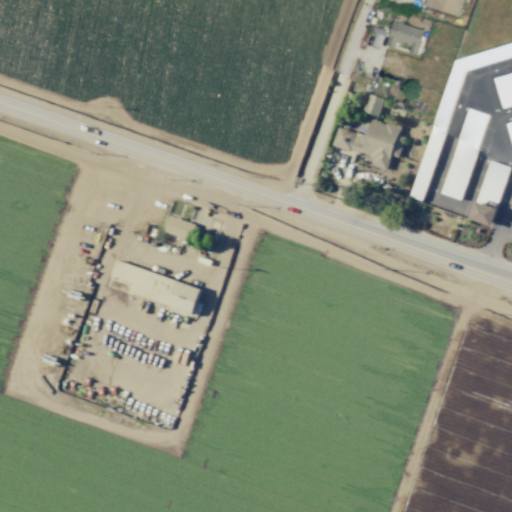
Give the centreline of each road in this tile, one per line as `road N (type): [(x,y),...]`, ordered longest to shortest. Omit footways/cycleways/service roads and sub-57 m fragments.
road 1 (track): [(511,326),(250,213),(0,130)]
road 2 (secondary): [(511,286),(0,103)]
road 3 (track): [(466,307),(398,511)]
